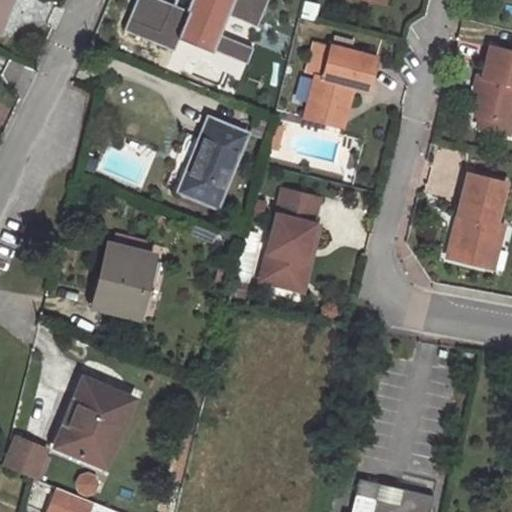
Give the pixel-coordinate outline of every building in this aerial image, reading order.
[(0,27),(11,0),(2,0),(0,5),(0,27)] [(177,33),(186,11),(161,0),(136,0),(124,29),(171,49),(177,33)] [(190,0),(186,11),(177,33),(214,48),(220,34),(229,13),(234,0),(190,0)] [(234,0),(229,13),(255,24),(264,0),(234,0)] [(220,34),(214,48),(245,62),(251,48),(220,34)] [(331,50),(312,44),(304,74),(314,77),(323,80),(331,50)] [(346,96),(348,88),(352,90),(368,94),(377,63),(331,50),(323,80),(314,77),(304,119),(329,125),(345,117),(350,97),(346,96)] [(481,80),(478,93),(472,115),(476,116),(508,125),(511,107),(511,56),(486,50),(479,80),(481,80)] [(478,93),(481,80),(479,80),(474,78),(470,91),(478,93)] [(508,125),(476,116),(473,126),(505,134),(508,125)] [(329,125),(342,129),(344,123),(345,117),(329,125)] [(247,134),(210,119),(181,191),(217,205),(247,134)] [(271,136),(281,138),(284,126),(274,123),(271,136)] [(269,145),(279,148),(281,138),(271,136),(269,145)] [(463,216),(460,227),(454,226),(449,248),(458,251),(456,261),(481,267),(487,248),(496,250),(502,227),(495,226),(505,183),(467,174),(457,214),(463,216)] [(284,187),(260,282),(295,290),(303,259),(300,258),(303,246),(314,249),(320,225),(314,223),(320,196),(284,187)] [(460,227),(463,216),(457,214),(454,226),(460,227)] [(247,235),(221,225),(218,233),(244,244),(247,235)] [(303,246),(300,258),(303,259),(295,290),(303,292),(314,249),(303,246)] [(150,257),(110,248),(97,300),(137,310),(150,257)] [(447,259),(456,261),(458,251),(449,248),(447,259)] [(487,248),(481,267),(491,270),(496,250),(487,248)] [(135,399),(90,380),(61,448),(108,467),(135,399)] [(5,466),(33,478),(42,481),(51,459),(45,456),(47,451),(16,439),(5,466)] [(352,511),(430,511),(434,497),(402,489),(398,506),(367,498),(371,482),(360,480),(356,496),(352,511)] [(398,506),(402,489),(371,482),(367,498),(398,506)] [(52,485),(40,511),(81,511),(86,500),(52,485)]
